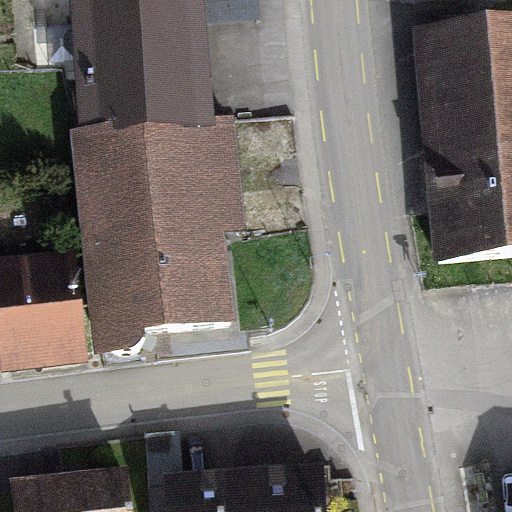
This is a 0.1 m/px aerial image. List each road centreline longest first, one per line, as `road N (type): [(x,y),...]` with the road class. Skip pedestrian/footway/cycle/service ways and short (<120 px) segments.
road 1 (secondary): [(381,367),(0,409)]
road 2 (primary): [(381,367),(334,0)]
road 3 (primary): [(408,511),(381,367)]
